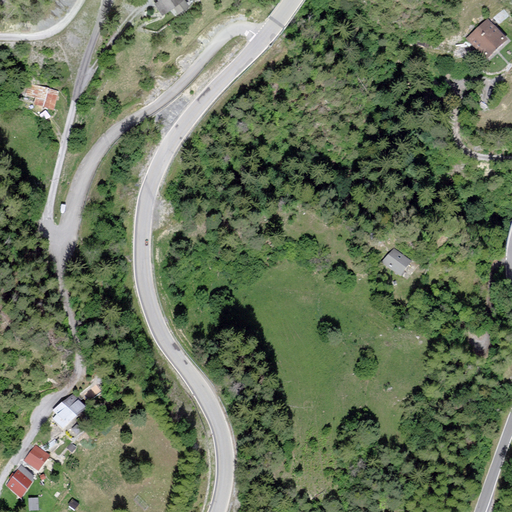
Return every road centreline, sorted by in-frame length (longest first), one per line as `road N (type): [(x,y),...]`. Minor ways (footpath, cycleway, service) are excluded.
road 1 (tertiary): [(217,511),(223,445),(202,392),(151,312),(144,215),(157,169),(184,123),(293,0)]
road 2 (track): [(57,233),(78,374),(0,486)]
road 3 (track): [(416,275),(422,294),(482,348),(494,268),(511,260)]
